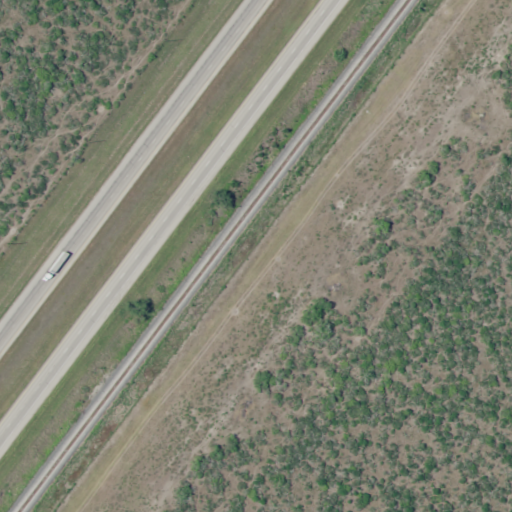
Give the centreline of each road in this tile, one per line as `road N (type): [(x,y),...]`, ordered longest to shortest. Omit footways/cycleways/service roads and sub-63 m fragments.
road 1 (trunk): [(0,445),(334,0)]
road 2 (trunk): [(258,0),(0,338)]
